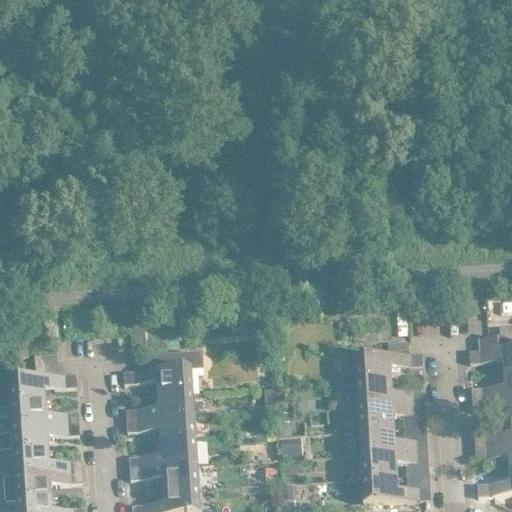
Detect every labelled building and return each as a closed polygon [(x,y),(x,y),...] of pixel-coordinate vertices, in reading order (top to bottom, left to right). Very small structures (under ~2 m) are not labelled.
[(508,362),(509,374),(511,374),(511,327),(510,328),(511,337),(485,339),(486,350),(475,351),(476,363),(508,362)] [(163,383),(164,395),(198,393),(197,369),(213,368),(211,351),(160,354),(161,370),(130,372),(131,385),(163,383)] [(361,358),(362,383),(397,381),(396,368),(428,366),(428,354),(361,358)] [(477,389),(478,400),(511,398),(511,374),(509,374),(510,387),(477,389)] [(15,379),(16,404),(51,402),(50,389),(83,387),(82,375),(15,379)] [(362,383),(364,407),(430,403),(430,392),(397,394),(397,381),(362,383)] [(290,388),(280,389),(280,398),(291,398),(290,388)] [(132,410),(133,421),(200,417),(198,393),(164,395),(165,408),(132,410)] [(511,409),(511,422),(511,398),(478,400),(479,411),(511,409)] [(16,404),(18,428),(85,424),(84,413),(52,415),(51,402),(16,404)] [(364,407),(365,431),(400,429),(399,416),(431,414),(430,403),(364,407)] [(296,414),(281,414),(282,423),(297,422),(296,414)] [(166,430),(167,443),(201,441),(200,417),(133,421),(133,433),(166,430)] [(511,435),(480,437),(481,448),(511,446),(511,422),(511,435)] [(18,428),(19,452),(54,450),(53,437),(85,435),(85,424),(18,428)] [(365,431),(366,455),(433,451),(433,440),(400,442),(400,429),(365,431)] [(307,438),(287,440),(288,459),(309,457),(307,438)] [(135,458),(136,469),(203,465),(201,441),(167,443),(168,456),(135,458)] [(511,457),(511,446),(481,448),(482,459),(511,457)] [(19,452),(21,476),(88,472),(87,461),(55,463),(54,450),(19,452)] [(366,455),(368,479),(402,477),(402,464),(434,462),(433,451),(366,455)] [(283,464),(271,465),(272,482),(284,482),(283,464)] [(169,478),(170,491),(204,489),(203,465),(136,469),(136,480),(169,478)] [(21,476),(22,500),(57,498),(56,485),(88,483),(88,472),(21,476)] [(402,477),(368,479),(369,504),(436,500),(436,488),(403,490),(402,477)] [(300,483),(286,484),(287,500),(301,500),(300,483)] [(511,483),(483,485),(484,497),(511,495),(511,483)] [(205,511),(204,489),(170,491),(171,504),(138,506),(138,511),(205,511)] [(57,498),(22,500),(23,511),(90,511),(90,509),(58,511),(57,498)]
